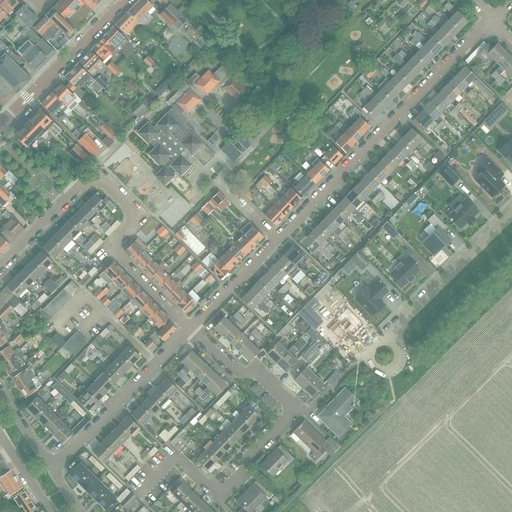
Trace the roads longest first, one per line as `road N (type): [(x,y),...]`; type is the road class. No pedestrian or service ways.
road 1 (residential): [(491,18),(189,327)]
road 2 (residential): [(135,495),(175,461),(218,495),(289,410),(261,375),(237,371),(189,327)]
road 3 (residential): [(189,327),(116,255),(113,244),(133,222),(131,207),(97,176),(86,179)]
road 4 (residential): [(50,471),(189,327)]
road 5 (residential): [(388,342),(511,213)]
road 6 (tertiary): [(0,123),(124,0)]
road 7 (residential): [(0,265),(86,179)]
